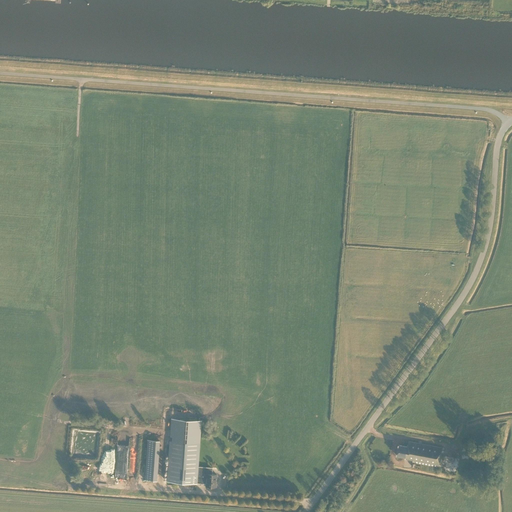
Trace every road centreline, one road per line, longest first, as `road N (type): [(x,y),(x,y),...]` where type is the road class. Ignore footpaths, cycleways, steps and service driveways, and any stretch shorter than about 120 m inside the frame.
road 1 (unclassified): [(508,122),(477,108),(0,72)]
road 2 (tertiary): [(304,511),(460,300),(493,214),(497,145),(508,122)]
road 3 (unknown): [(314,498),(152,486)]
